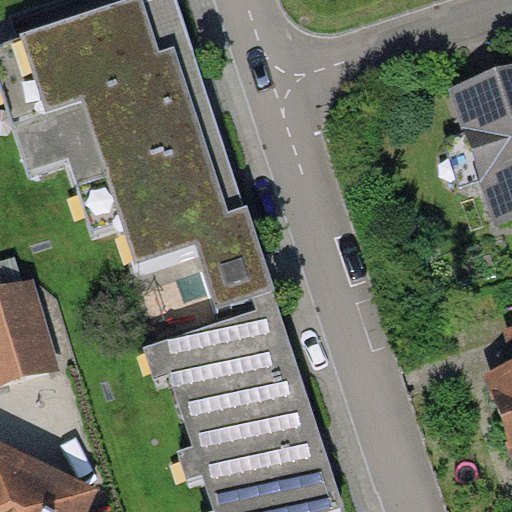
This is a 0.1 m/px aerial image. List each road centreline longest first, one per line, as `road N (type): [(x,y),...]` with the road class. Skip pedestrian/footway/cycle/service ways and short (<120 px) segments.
road 1 (residential): [(284,81),(287,124),(416,511)]
road 2 (residential): [(511,8),(284,81)]
